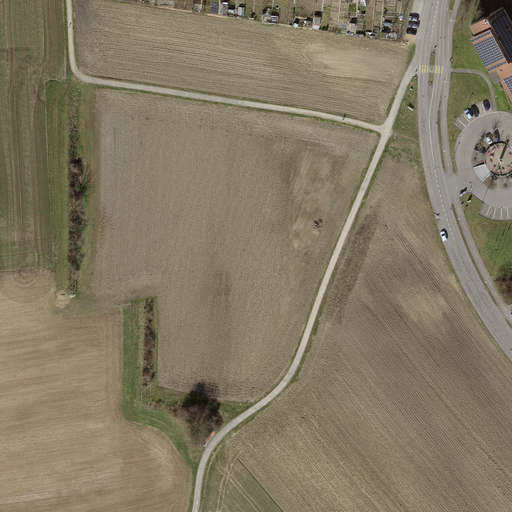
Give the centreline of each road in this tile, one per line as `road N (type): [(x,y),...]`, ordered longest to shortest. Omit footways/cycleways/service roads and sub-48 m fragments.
road 1 (track): [(412,68),(301,350),(281,386),(223,430),(200,462),(191,511)]
road 2 (track): [(386,131),(82,77),(70,64),(67,0)]
road 3 (tertiary): [(429,111),(450,226),(475,288),(511,345)]
